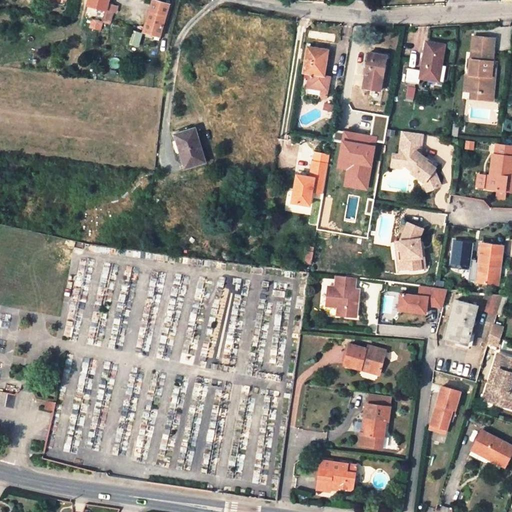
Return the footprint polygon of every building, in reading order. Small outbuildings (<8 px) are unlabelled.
[(105,0),(87,0),(86,4),(103,9),(105,0)] [(151,0),(142,31),(152,33),(158,35),(169,2),(159,0),(151,0)] [(110,10),(103,9),(100,21),(107,22),(110,10)] [(489,74),(490,67),(494,36),(473,34),(471,57),(468,82),(471,82),(471,90),(485,91),(486,84),(493,85),(494,75),(489,74)] [(419,76),(437,80),(440,64),(444,43),(426,40),(420,69),(406,66),(404,80),(418,83),(419,76)] [(324,76),(328,49),(308,46),(304,72),(310,73),(308,87),(328,90),(330,77),(324,76)] [(369,52),(367,63),(366,67),(365,75),(366,75),(364,83),(380,86),(381,78),(382,78),(386,55),(369,52)] [(485,91),(471,90),(470,96),(492,99),(493,85),(486,84),(485,91)] [(176,132),(185,161),(187,166),(206,160),(195,127),(176,132)] [(424,161),(426,159),(420,153),(423,133),(403,130),(399,153),(393,153),(392,160),(399,160),(399,158),(405,158),(405,163),(402,167),(408,172),(409,171),(421,182),(422,182),(425,192),(438,187),(433,171),(432,172),(430,170),(427,167),(428,165),(424,161)] [(340,167),(348,169),(345,186),(367,190),(376,138),(346,133),(340,167)] [(499,143),(497,154),(511,156),(511,145),(501,144),(499,143)] [(313,151),(312,160),(328,163),(330,154),(313,151)] [(511,192),(511,156),(497,154),(495,154),(492,176),(489,175),(487,189),(499,191),(499,188),(506,189),(505,192),(511,192)] [(401,168),(402,167),(405,163),(405,158),(399,158),(399,160),(392,160),(391,166),(401,168)] [(427,167),(430,170),(435,165),(427,158),(426,159),(424,161),(428,165),(427,167)] [(309,176),(306,176),(306,179),(302,179),(302,175),(294,174),(290,201),(309,204),(311,190),(323,192),(328,163),(312,160),(309,176)] [(420,256),(422,256),(419,238),(423,228),(409,223),(401,241),(400,241),(402,259),(398,260),(400,269),(410,267),(411,269),(421,268),(420,256)] [(471,241),(453,240),(451,263),(469,264),(471,241)] [(504,246),(480,243),(476,282),(496,284),(498,265),(502,266),(504,246)] [(326,306),(338,307),(337,315),(356,317),(359,289),(355,289),(356,278),(336,275),(334,287),(328,286),(326,306)] [(427,312),(427,305),(443,306),(444,288),(420,286),(419,294),(399,292),(398,309),(427,312)] [(481,310),(496,315),(502,295),(487,293),(481,310)] [(478,307),(456,301),(446,338),(468,344),(478,307)] [(503,327),(493,324),(491,334),(500,338),(503,327)] [(500,338),(491,334),(488,343),(497,347),(500,338)] [(358,368),(362,369),(363,366),(373,367),(381,370),(387,351),(381,349),(380,348),(372,346),(372,347),(365,346),(365,348),(351,344),(351,347),(345,346),(341,367),(358,370),(358,368)] [(511,405),(511,390),(509,389),(510,384),(511,384),(511,356),(505,354),(501,369),(496,367),(488,396),(497,398),(495,404),(509,408),(511,405)] [(363,366),(362,369),(380,374),(381,370),(373,367),(363,366)] [(456,409),(460,391),(442,386),(431,424),(447,429),(450,420),(454,408),(456,409)] [(368,394),(367,405),(391,409),(392,398),(368,394)] [(55,403),(45,401),(44,409),(53,411),(55,403)] [(391,409),(367,405),(364,429),(367,429),(365,436),(361,436),(360,447),(380,449),(382,438),(385,438),(387,422),(389,422),(391,409)] [(445,433),(447,429),(431,424),(430,428),(445,433)] [(511,453),(511,447),(482,432),(473,448),(490,457),(489,458),(505,467),(511,453)] [(352,488),(355,472),(348,471),(349,463),(322,459),(318,488),(330,490),(331,485),(352,488)] [(356,464),(349,463),(348,471),(355,472),(356,464)] [(148,482),(172,486),(173,478),(149,474),(148,482)] [(186,480),(184,487),(208,491),(209,483),(186,480)]
